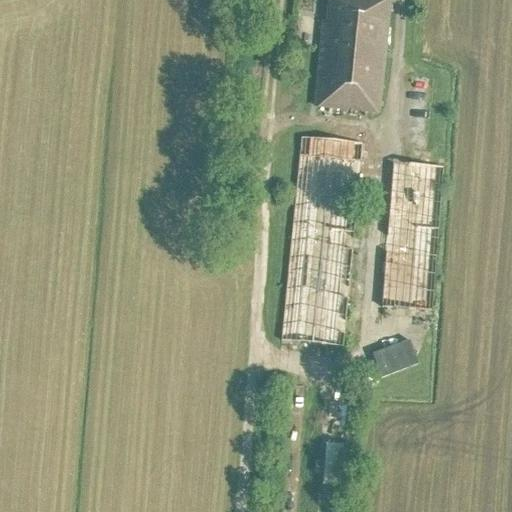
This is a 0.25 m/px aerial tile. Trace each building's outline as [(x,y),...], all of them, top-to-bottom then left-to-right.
[(369,0),(329,0),(327,23),(324,23),(316,109),(378,115),(389,4),(369,3),(369,0)] [(287,78),(285,95),(298,96),(300,79),(287,78)] [(281,342),(342,348),(362,145),(301,139),(281,342)] [(393,166),(381,310),(431,314),(442,170),(393,166)] [(381,380),(418,366),(408,342),(372,356),(381,380)] [(329,459),(319,457),(318,472),(329,473),(328,481),(340,483),(344,445),(331,443),(329,459)]
